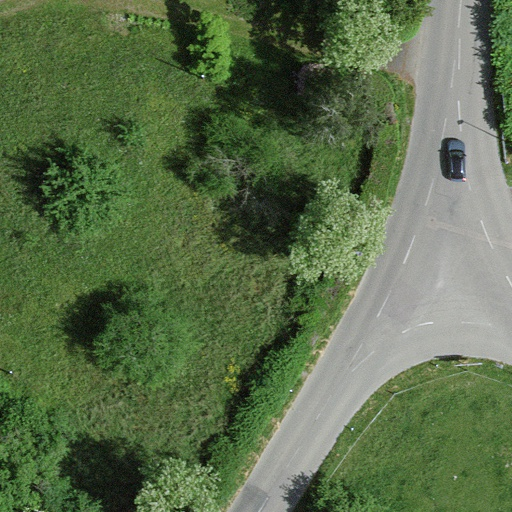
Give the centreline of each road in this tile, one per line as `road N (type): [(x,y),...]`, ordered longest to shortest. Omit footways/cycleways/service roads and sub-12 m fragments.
road 1 (tertiary): [(456,106),(414,240),(353,354)]
road 2 (tertiary): [(456,106),(485,237),(511,283)]
road 3 (tertiary): [(353,354),(257,511)]
road 4 (tertiary): [(353,354),(445,320),(511,336)]
